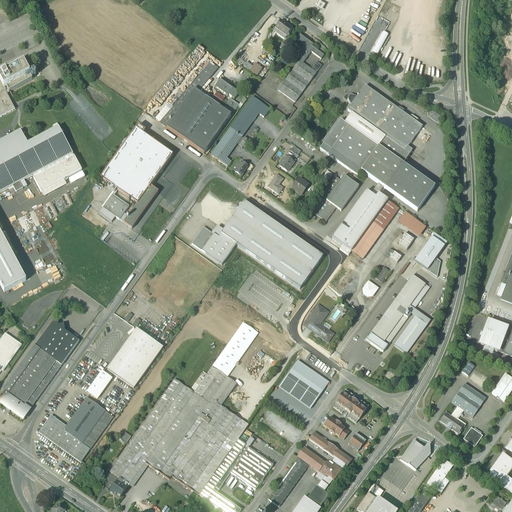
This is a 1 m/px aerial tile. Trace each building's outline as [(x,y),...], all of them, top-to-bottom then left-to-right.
[(325,5),(319,2),(316,8),(321,11),(325,5)] [(284,24),(281,21),(276,29),(279,31),(284,24)] [(284,24),(279,31),(287,37),(292,30),(284,24)] [(287,37),(279,31),(276,34),(285,40),(287,37)] [(377,54),(388,35),(383,32),(372,52),(377,54)] [(313,45),(300,35),(297,40),(306,46),(301,52),(300,55),(302,56),(306,60),(311,52),(321,60),(324,56),(312,47),(313,45)] [(246,64),(237,58),(234,62),(243,69),(246,64)] [(0,95),(5,92),(6,94),(32,80),(22,60),(0,71),(0,95)] [(303,64),(299,62),(289,76),(306,89),(316,74),(311,70),(303,64)] [(210,63),(189,87),(198,93),(218,69),(210,63)] [(317,63),(311,70),(316,74),(322,66),(317,63)] [(252,69),(246,64),(243,69),(249,73),(252,69)] [(262,70),(255,65),(252,69),(249,73),(256,78),(262,70)] [(306,89),(289,76),(278,91),(296,103),(306,89)] [(233,91),(217,79),(212,87),(228,98),(228,97),(233,91)] [(198,93),(189,87),(158,123),(204,155),(231,117),(198,93)] [(422,128),(365,87),(359,96),(358,95),(357,96),(358,97),(357,98),(356,97),(355,96),(353,96),(351,96),(350,96),(348,97),(348,99),(349,101),(350,103),(352,105),(348,111),(351,114),(385,138),(404,152),(407,148),(422,128)] [(238,95),(233,91),(228,97),(234,101),(238,95)] [(0,118),(15,110),(6,94),(5,92),(0,95),(0,118)] [(265,106),(253,97),(215,150),(211,155),(228,168),(232,162),(227,159),(259,114),(264,118),(270,110),(265,106)] [(230,100),(225,107),(234,113),(239,106),(230,100)] [(157,123),(171,108),(166,104),(153,119),(157,123)] [(344,123),(378,148),(385,138),(351,114),(344,123)] [(344,123),(341,121),(323,145),(361,172),(378,148),(344,123)] [(155,143),(140,133),(142,130),(138,127),(100,179),(116,190),(137,205),(145,210),(158,192),(150,187),(168,162),(150,149),(155,143)] [(11,137),(0,142),(0,174),(8,190),(13,188),(20,184),(33,177),(73,156),(73,155),(59,128),(29,144),(28,145),(18,150),(11,137)] [(26,141),(21,132),(11,137),(18,150),(28,145),(26,141)] [(404,152),(385,138),(378,148),(361,172),(378,184),(383,188),(385,189),(402,165),(397,161),(404,152)] [(172,156),(155,143),(150,149),(168,162),(172,156)] [(361,172),(323,145),(320,150),(357,177),(361,172)] [(301,152),(294,147),(290,151),(291,151),(295,154),(298,156),(301,152)] [(412,151),(407,148),(404,152),(397,161),(402,165),(412,151)] [(73,156),(33,177),(34,179),(34,180),(41,194),(55,187),(56,190),(63,186),(61,183),(82,172),(74,158),(73,156)] [(294,163),(286,158),(279,167),(287,173),(294,163)] [(248,168),(242,163),(238,167),(239,168),(238,170),(236,173),(242,177),(248,168)] [(402,165),(385,189),(417,212),(434,188),(402,165)] [(0,194),(8,190),(0,174),(0,194)] [(277,176),(268,188),(278,195),(281,191),(277,189),(283,180),(277,176)] [(359,187),(344,176),(340,181),(336,177),(311,212),(326,223),(336,208),(341,212),(359,187)] [(299,179),(293,189),(300,194),(302,190),(303,190),(307,185),(299,179)] [(20,184),(13,188),(16,194),(23,190),(20,184)] [(383,188),(378,184),(371,195),(375,199),(383,188)] [(366,192),(332,239),(351,253),(351,252),(372,223),(387,202),(378,195),(375,199),(371,195),(366,192)] [(129,207),(112,196),(103,209),(119,221),(129,207)] [(323,258),(242,202),(222,231),(219,234),(236,246),(300,291),(323,258)] [(387,202),(372,223),(383,231),(396,208),(387,202)] [(145,210),(137,205),(124,224),(132,229),(145,210)] [(426,229),(405,213),(398,223),(418,239),(426,229)] [(383,231),(372,223),(351,252),(362,260),(383,231)] [(219,234),(222,231),(217,227),(211,235),(203,229),(192,245),(222,266),(236,246),(219,234)] [(0,233),(0,286),(4,294),(26,282),(0,233)] [(414,240),(405,234),(403,237),(404,238),(402,240),(410,245),(414,240)] [(436,260),(444,248),(432,239),(415,262),(427,271),(428,270),(436,260)] [(410,245),(402,240),(401,240),(399,242),(400,243),(399,245),(406,250),(410,245)] [(401,258),(394,253),(391,257),(390,259),(397,264),(401,258)] [(511,255),(502,280),(509,283),(507,287),(511,288),(511,255)] [(436,260),(428,270),(432,272),(431,274),(437,278),(440,263),(436,260)] [(401,275),(407,265),(406,264),(399,274),(401,275)] [(383,268),(376,278),(382,283),(389,272),(383,268)] [(413,277),(370,335),(383,344),(388,347),(410,315),(406,312),(410,307),(425,286),(413,277)] [(378,289),(368,282),(363,290),(363,295),(367,298),(372,297),(378,289)] [(425,286),(410,307),(414,310),(430,289),(425,286)] [(511,288),(507,287),(501,302),(511,306),(511,288)] [(306,327),(312,331),(319,336),(324,329),(320,326),(328,314),(318,307),(312,315),(313,316),(310,321),(306,327)] [(414,310),(410,307),(406,312),(410,315),(414,318),(427,327),(430,322),(414,310)] [(427,327),(414,318),(394,347),(406,355),(427,327)] [(54,320),(35,346),(62,366),(79,342),(65,331),(64,324),(59,325),(58,320),(54,320)] [(507,329),(488,322),(484,331),(482,336),(479,346),(484,347),(494,351),(498,353),(507,329)] [(207,375),(194,394),(190,391),(182,385),(175,380),(114,467),(123,473),(119,479),(117,482),(127,489),(129,485),(135,477),(144,463),(148,465),(160,474),(211,400),(227,378),(258,334),(257,333),(252,330),(243,324),(207,375)] [(324,329),(319,336),(318,338),(325,342),(327,340),(328,340),(332,335),(324,329)] [(511,331),(507,329),(498,353),(511,357),(511,331)] [(137,330),(107,371),(133,390),(163,349),(137,330)] [(5,335),(0,341),(0,373),(2,371),(3,372),(21,346),(5,335)] [(383,344),(370,335),(366,342),(383,354),(388,347),(383,344)] [(35,346),(2,391),(5,393),(30,411),(62,366),(35,346)] [(494,351),(484,347),(482,352),(492,356),(494,351)] [(329,382),(298,361),(279,388),(310,410),(329,382)] [(462,374),(468,377),(474,367),(469,364),(462,374)] [(112,380),(102,373),(88,393),(97,400),(112,380)] [(203,373),(190,391),(194,394),(207,375),(203,373)] [(474,375),(471,379),(483,388),(487,382),(484,380),(483,381),(474,375)] [(504,403),(511,391),(511,380),(505,376),(492,394),(504,403)] [(227,378),(211,400),(221,407),(237,385),(227,378)] [(451,404),(457,408),(451,417),(446,414),(443,419),(441,419),(440,421),(440,423),(446,427),(445,429),(450,432),(458,437),(466,426),(458,420),(463,412),(472,419),(485,400),(464,385),(451,404)] [(357,404),(352,400),(354,397),(345,391),(343,394),(342,394),(335,404),(336,404),(333,408),(342,414),(344,411),(349,415),(347,418),(356,424),(359,421),(366,411),(368,407),(359,401),(357,404)] [(30,411),(5,393),(2,397),(1,396),(0,398),(0,399),(0,400),(0,403),(8,409),(7,410),(9,411),(10,410),(23,420),(30,411)] [(113,418),(87,399),(64,431),(50,421),(41,433),(81,463),(113,418)] [(211,400),(162,470),(172,477),(191,490),(221,447),(240,420),(221,407),(211,400)] [(335,423),(329,418),(328,420),(325,425),(323,427),(329,431),(329,432),(334,436),(335,435),(339,438),(345,430),(340,427),(341,426),(336,422),(335,423)] [(240,420),(221,447),(230,452),(238,441),(248,426),(240,420)] [(463,441),(475,449),(483,437),(471,429),(463,441)] [(345,430),(339,438),(343,441),(349,433),(345,430)] [(131,437),(125,433),(123,435),(120,437),(119,438),(126,445),(131,437)] [(352,461),(314,433),(309,440),(335,459),(347,468),(352,461)] [(366,442),(356,434),(348,446),(358,453),(366,442)] [(246,446),(238,441),(230,452),(229,453),(237,459),(246,446)] [(237,459),(219,483),(222,485),(231,473),(248,448),(246,446),(237,459)] [(424,451),(414,446),(401,462),(414,471),(416,468),(417,469),(430,454),(429,449),(427,448),(424,451)] [(230,452),(221,447),(191,490),(191,491),(199,496),(206,486),(229,453),(230,452)] [(248,448),(231,473),(255,491),(273,466),(248,448)] [(303,450),(297,458),(298,459),(309,466),(318,473),(319,473),(325,477),(321,482),(317,488),(324,493),(333,480),(334,481),(341,471),(338,468),(339,467),(335,464),(333,468),(326,463),(324,465),(303,450)] [(229,453),(206,486),(214,491),(219,483),(237,459),(229,453)] [(511,461),(504,456),(491,474),(491,475),(489,479),(493,481),(511,495),(511,482),(506,478),(511,470),(511,461)] [(309,466),(298,459),(268,500),(279,508),(309,466)] [(347,468),(335,459),(333,462),(344,471),(347,468)] [(443,461),(432,478),(445,487),(449,482),(444,479),(453,467),(443,461)] [(144,463),(135,477),(138,479),(148,465),(144,463)] [(123,473),(114,467),(110,472),(119,479),(123,473)] [(172,477),(162,470),(160,474),(169,480),(172,477)] [(325,477),(319,473),(318,473),(315,478),(321,482),(325,477)] [(138,479),(135,477),(129,485),(130,485),(133,487),(138,479)] [(383,478),(377,487),(379,489),(385,480),(383,478)] [(432,478),(427,484),(436,491),(437,490),(441,493),(445,487),(432,478)] [(117,482),(110,492),(120,499),(127,489),(117,482)] [(214,491),(206,486),(199,496),(221,511),(240,511),(241,510),(214,491)] [(392,511),(373,498),(379,489),(374,486),(368,495),(357,510),(359,511),(393,511),(392,511)] [(317,488),(316,487),(307,500),(304,498),(293,511),(318,511),(321,509),(319,508),(328,496),(324,493),(317,488)] [(422,491),(407,511),(420,511),(431,498),(422,491)] [(506,504),(497,497),(492,505),(501,511),(506,504)] [(511,511),(511,503),(510,503),(503,511),(511,511)]
